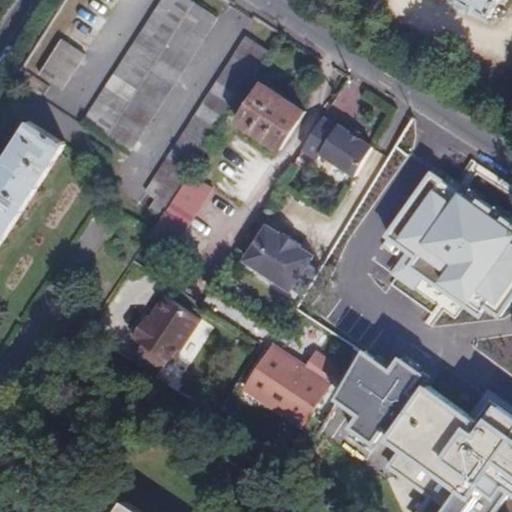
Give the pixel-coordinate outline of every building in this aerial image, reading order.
[(218,18),(190,0),(162,0),(83,123),(130,153),(218,18)] [(463,0),(460,4),(491,20),(501,0),(463,0)] [(146,190),(157,198),(151,208),(163,217),(191,174),(271,52),(246,37),(146,190)] [(82,57),(60,42),(38,77),(60,91),(82,57)] [(305,111),(264,84),(239,121),(282,149),(305,111)] [(339,127),(324,117),(304,148),(319,158),(322,153),(356,175),(374,147),(362,139),(354,133),(340,125),(339,127)] [(0,244),(64,145),(28,122),(0,165),(0,244)] [(356,129),(354,133),(362,139),(365,134),(356,129)] [(368,185),(387,156),(377,150),(359,178),(368,185)] [(212,187),(191,174),(163,217),(148,238),(169,252),(212,187)] [(303,300),(319,273),(307,265),(313,257),(299,248),(300,245),(282,234),(280,236),(267,227),(244,262),(303,300)] [(142,348),(131,365),(156,381),(167,364),(171,367),(201,322),(164,299),(155,314),(157,315),(152,324),(149,322),(146,320),(131,341),(142,348)] [(306,371),(273,348),(245,390),(302,429),(341,370),(317,354),(306,371)] [(403,444),(415,451),(402,471),(450,502),(443,511),(511,511),(511,406),(491,393),(477,414),(429,382),(421,394),(413,389),(424,370),(404,357),(397,371),(367,352),(341,399),(361,413),(354,425),(376,439),(386,424),(395,429),(391,435),(403,444)] [(415,451),(403,444),(391,463),(402,471),(415,451)]
